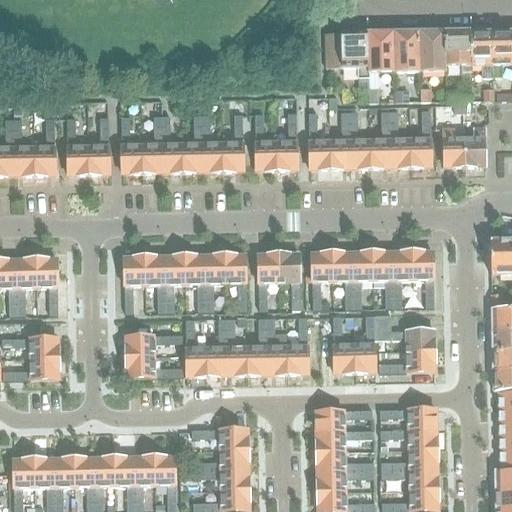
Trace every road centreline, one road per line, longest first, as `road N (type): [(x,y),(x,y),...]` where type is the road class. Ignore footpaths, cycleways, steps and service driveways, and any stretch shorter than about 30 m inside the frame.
road 1 (residential): [(89,226),(466,217)]
road 2 (residential): [(281,403),(207,404),(173,417),(117,418),(93,408)]
road 3 (residential): [(460,399),(469,367),(466,217)]
road 4 (residential): [(93,408),(89,226)]
road 5 (residential): [(460,399),(281,403)]
road 6 (residential): [(511,8),(363,11),(363,0)]
